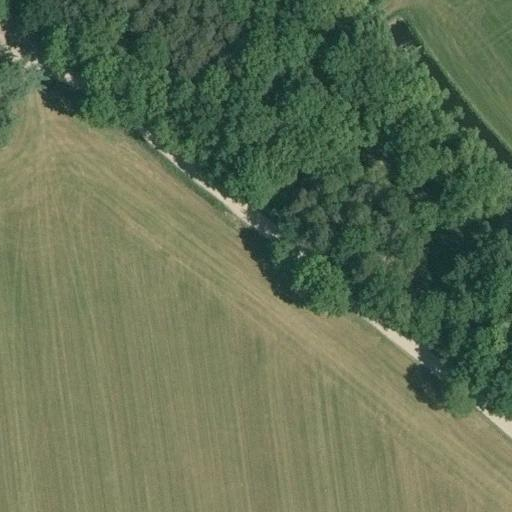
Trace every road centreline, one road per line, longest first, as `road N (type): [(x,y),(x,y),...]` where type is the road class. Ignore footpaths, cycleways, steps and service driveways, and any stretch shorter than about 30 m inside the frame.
road 1 (track): [(69,71),(511,430)]
road 2 (track): [(234,204),(351,33),(386,4)]
